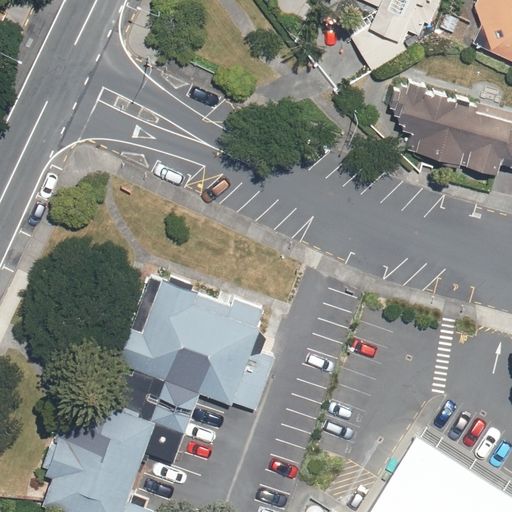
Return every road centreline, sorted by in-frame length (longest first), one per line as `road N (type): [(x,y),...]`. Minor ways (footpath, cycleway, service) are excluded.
road 1 (residential): [(511,267),(343,217),(55,72)]
road 2 (residential): [(55,72),(0,194)]
